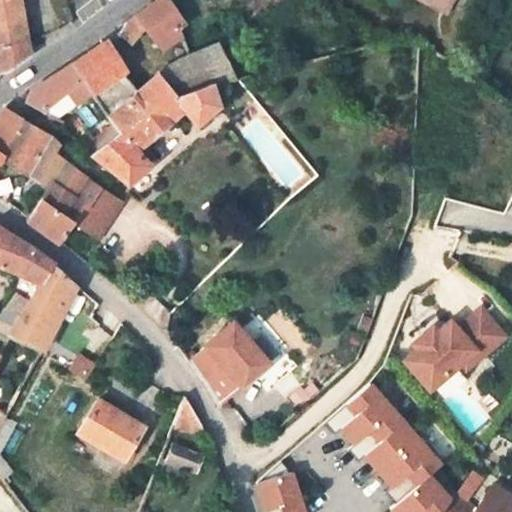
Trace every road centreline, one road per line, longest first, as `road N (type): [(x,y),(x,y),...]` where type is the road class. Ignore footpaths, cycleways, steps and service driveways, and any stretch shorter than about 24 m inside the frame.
road 1 (residential): [(0,213),(153,339),(209,417),(243,511)]
road 2 (tertiary): [(0,89),(134,0)]
